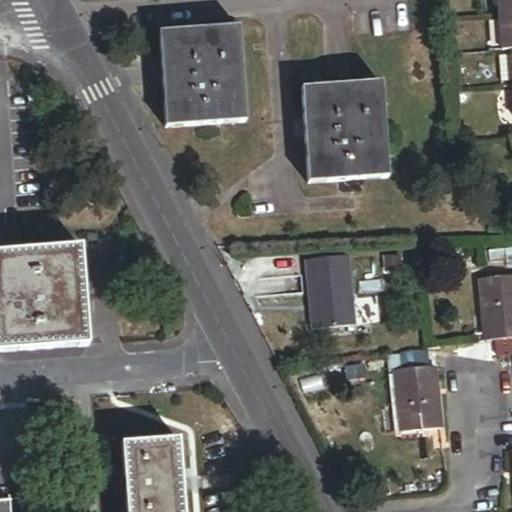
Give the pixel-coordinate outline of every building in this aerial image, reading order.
[(511,0),(497,0),(499,16),(511,14),(511,0)] [(511,14),(499,16),(502,52),(511,51),(511,50),(511,14)] [(246,124),(239,30),(159,36),(167,130),(246,124)] [(511,83),(511,56),(499,58),(501,85),(511,83)] [(389,180),(382,84),(302,91),(309,187),(389,180)] [(0,353),(86,347),(79,251),(0,256),(0,353)] [(503,252),(489,253),(490,264),(504,263),(503,252)] [(355,327),(349,259),(308,263),(315,331),(355,327)] [(511,278),(481,282),(484,316),(488,315),(491,343),(499,343),(500,359),(511,357),(511,278)] [(429,369),(428,354),(399,356),(401,372),(397,372),(400,408),(404,407),(406,435),(442,431),(439,396),(434,397),(431,369),(429,369)] [(183,511),(178,444),(124,447),(128,511),(183,511)] [(0,511),(11,511),(11,503),(0,504),(0,511)]
